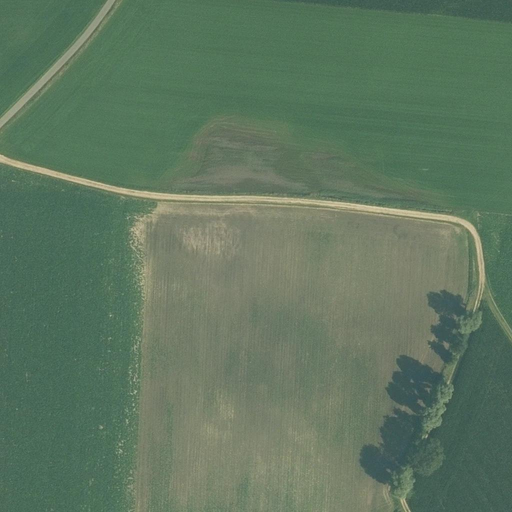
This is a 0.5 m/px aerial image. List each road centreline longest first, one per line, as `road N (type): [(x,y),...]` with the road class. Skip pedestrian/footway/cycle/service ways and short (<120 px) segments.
road 1 (track): [(0,159),(121,193),(323,205),(471,227),(482,290),(401,474),(398,494),(408,511)]
road 2 (unclassified): [(0,123),(113,0)]
